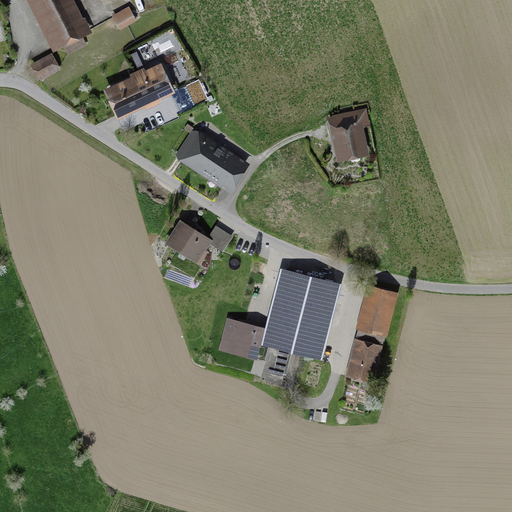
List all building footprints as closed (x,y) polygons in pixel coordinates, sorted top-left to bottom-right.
[(55,55),(92,36),(73,0),(27,0),(33,10),(55,55)] [(137,21),(129,6),(112,15),(115,21),(120,30),(137,21)] [(61,72),(53,55),(27,68),(31,77),(35,85),(61,72)] [(131,77),(103,90),(117,120),(143,108),(145,107),(146,110),(161,103),(159,100),(175,93),(161,63),(145,71),(144,68),(129,74),(131,77)] [(199,79),(184,86),(194,107),(209,101),(207,97),(210,95),(204,81),(201,82),(199,79)] [(367,108),(327,116),(333,141),(337,162),(369,155),(363,127),(370,126),(367,108)] [(174,157),(230,194),(250,164),(225,148),(194,127),(194,128),(188,124),(184,129),(190,133),(174,157)] [(208,237),(180,219),(165,244),(200,266),(209,251),(207,250),(210,245),(217,249),(223,253),(233,236),(216,225),(208,237)] [(334,282),(288,270),(272,332),(249,326),(242,325),(243,323),(229,320),(224,340),(236,343),(234,351),(257,357),(260,343),(269,345),(260,380),(281,385),(284,374),(286,375),(292,352),(315,357),(334,282)] [(398,293),(366,285),(359,313),(355,329),(358,330),(356,337),(383,343),(385,337),(387,337),(398,293)] [(383,345),(355,338),(348,363),(345,376),(373,384),(383,345)]
